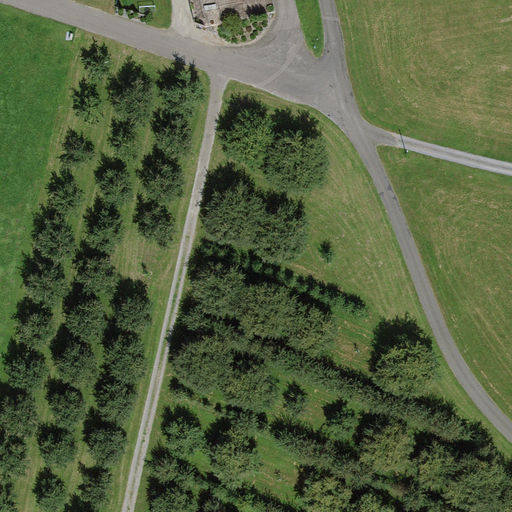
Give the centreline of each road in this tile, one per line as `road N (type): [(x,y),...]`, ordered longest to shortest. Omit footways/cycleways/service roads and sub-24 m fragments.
road 1 (track): [(224,64),(132,511)]
road 2 (unclassified): [(511,431),(483,404),(437,326),(374,161),(346,114)]
road 3 (unclassified): [(346,114),(295,86),(33,0)]
road 4 (residential): [(346,114),(400,143),(511,169)]
